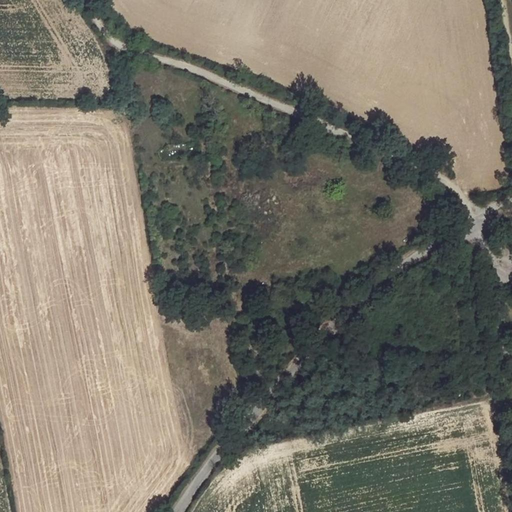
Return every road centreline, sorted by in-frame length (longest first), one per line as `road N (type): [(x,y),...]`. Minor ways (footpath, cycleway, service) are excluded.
road 1 (track): [(85,0),(118,51),(185,63),(451,184),(481,210)]
road 2 (unclassified): [(178,511),(220,449),(389,272),(463,222)]
